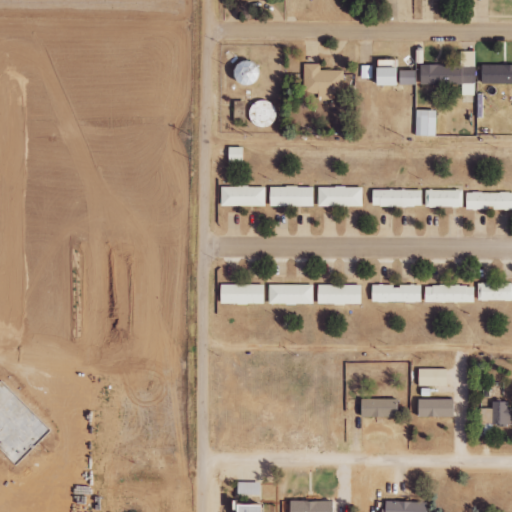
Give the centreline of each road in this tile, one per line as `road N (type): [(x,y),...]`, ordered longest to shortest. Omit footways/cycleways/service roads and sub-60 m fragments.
road 1 (residential): [(199,511),(211,0)]
road 2 (residential): [(511,460),(204,460)]
road 3 (residential): [(511,246),(205,247)]
road 4 (residential): [(511,32),(211,31)]
